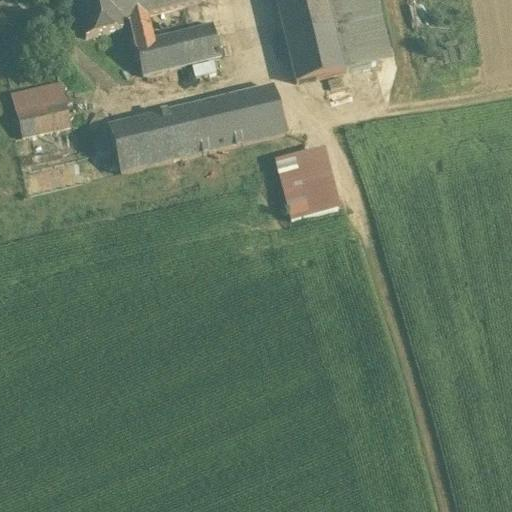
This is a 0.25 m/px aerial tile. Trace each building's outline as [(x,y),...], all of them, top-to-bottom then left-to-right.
[(75,0),(86,40),(122,32),(120,23),(114,0),(75,0)] [(114,0),(120,23),(129,21),(147,17),(214,0),(114,0)] [(328,0),(275,0),(296,85),(346,74),(328,0)] [(380,66),(363,0),(328,0),(346,74),(380,66)] [(379,0),(363,0),(380,66),(395,62),(379,0)] [(213,26),(153,41),(147,17),(129,21),(143,78),(221,59),(213,26)] [(195,66),(198,76),(218,72),(216,62),(195,66)] [(45,110),(65,105),(61,85),(10,97),(17,116),(38,111),(37,107),(44,105),(45,110)] [(273,89),(108,129),(121,177),(285,137),(273,89)] [(44,105),(37,107),(38,111),(17,116),(23,141),(71,130),(65,105),(45,110),(44,105)] [(341,211),(326,152),(275,164),(290,223),(341,211)]
